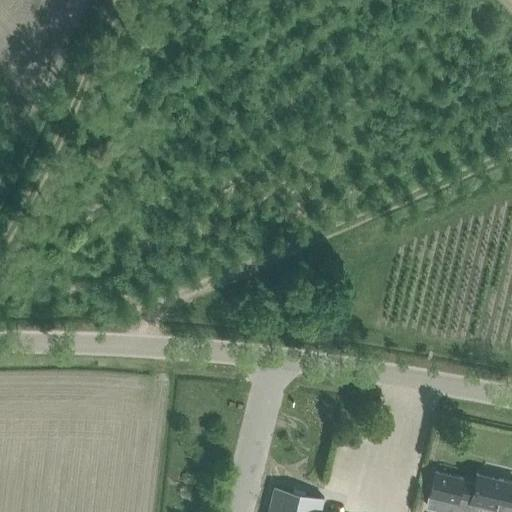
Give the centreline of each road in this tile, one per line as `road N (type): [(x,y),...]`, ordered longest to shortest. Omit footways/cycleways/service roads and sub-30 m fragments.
road 1 (unclassified): [(511,400),(303,363),(0,345)]
road 2 (track): [(140,349),(161,303),(511,153)]
road 3 (track): [(0,245),(98,68),(125,0)]
